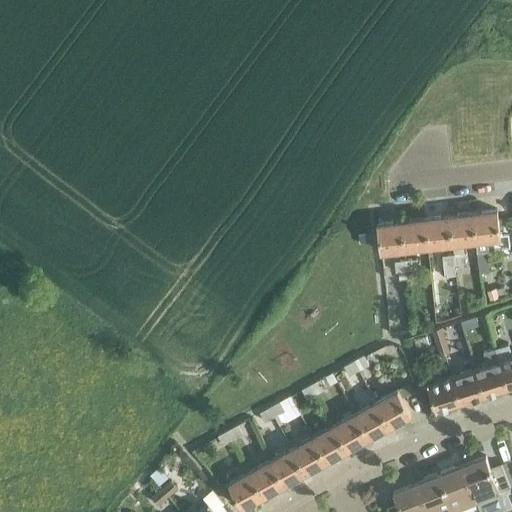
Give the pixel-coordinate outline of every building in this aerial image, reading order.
[(496,207),(471,210),(474,238),(475,238),(476,250),(488,249),(486,237),(499,235),(496,207)] [(474,238),(471,210),(447,212),(450,241),(474,238)] [(447,212),(424,215),(427,243),(450,241),(447,212)] [(427,243),(424,215),(400,218),(403,246),(427,243)] [(403,246),(400,218),(375,221),(378,249),(403,246)] [(490,269),(488,249),(476,250),(479,270),(490,269)] [(452,253),(453,263),(465,262),(464,251),(452,253)] [(453,263),(452,253),(442,254),(444,274),(454,273),(453,263)] [(418,267),(417,257),(405,258),(407,268),(418,267)] [(407,268),(405,258),(394,259),(395,269),(407,268)] [(405,269),(397,270),(398,279),(406,278),(405,269)] [(495,285),(486,288),(489,298),(498,295),(495,285)] [(483,325),(492,323),(488,311),(480,314),(483,325)] [(463,328),(478,324),(476,315),(461,320),(463,328)] [(495,334),(492,323),(483,325),(487,337),(495,334)] [(435,341),(443,338),(440,326),(431,329),(435,341)] [(417,347),(429,343),(426,334),(414,338),(417,347)] [(447,350),(443,338),(435,341),(438,352),(447,350)] [(494,346),(507,387),(511,385),(511,354),(511,355),(508,342),(494,346)] [(507,387),(494,346),(483,350),(487,363),(475,367),(483,394),(507,387)] [(363,354),(353,360),(358,368),(368,363),(363,354)] [(358,368),(353,360),(344,365),(348,374),(358,368)] [(483,394),(475,367),(450,374),(459,402),(483,394)] [(332,371),(325,376),(330,384),(337,380),(332,371)] [(459,402),(450,374),(425,382),(434,409),(459,402)] [(311,383),(316,392),(326,386),(321,378),(311,383)] [(409,382),(398,388),(403,396),(414,390),(409,382)] [(316,392),(311,383),(301,389),(306,397),(316,392)] [(374,399),(388,424),(410,412),(396,387),(374,399)] [(374,399),(353,411),(367,436),(388,424),(374,399)] [(279,401),(269,406),(274,415),(284,410),(279,401)] [(274,415),(269,406),(259,412),(264,420),(274,415)] [(353,411),(332,423),(346,448),(367,436),(353,411)] [(346,448),(332,423),(311,434),(325,459),(346,448)] [(237,424),(227,430),(232,438),(241,433),(237,424)] [(232,438),(227,430),(217,435),(222,443),(232,438)] [(325,459),(311,434),(290,446),(304,471),(325,459)] [(304,471),(290,446),(269,457),(283,482),(304,471)] [(485,455),(461,464),(476,501),(479,511),(492,511),(505,507),(499,492),(498,490),(509,485),(500,462),(489,466),(485,455)] [(269,457),(248,469),(262,494),(283,482),(269,457)] [(461,464),(438,473),(453,510),(476,501),(461,464)] [(262,494),(248,469),(227,481),(240,506),(262,494)] [(438,473),(415,482),(427,511),(453,511),(453,510),(438,473)] [(170,480),(160,488),(166,495),(176,487),(170,480)] [(396,502),(385,507),(387,511),(427,511),(415,482),(392,491),(396,502)] [(166,495),(160,488),(151,496),(157,503),(166,495)] [(195,511),(215,511),(207,502),(195,511)]
